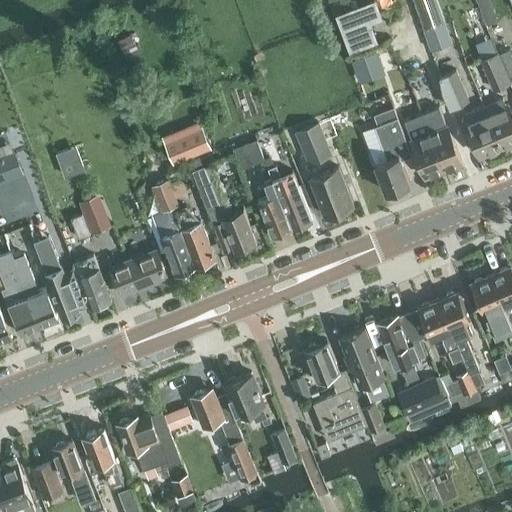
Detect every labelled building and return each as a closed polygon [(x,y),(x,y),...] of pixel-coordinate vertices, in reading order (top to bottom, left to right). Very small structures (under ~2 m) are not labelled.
[(413,0),(425,32),(446,25),(436,0),(413,0)] [(490,0),(478,0),(488,24),(498,20),(490,0)] [(348,55),(378,43),(371,26),(379,23),(376,14),(380,12),(376,1),(333,17),(348,55)] [(132,34),(117,42),(127,61),(142,53),(132,34)] [(508,77),(509,77),(511,75),(511,56),(509,50),(499,54),(508,77)] [(375,51),(349,61),(356,80),(381,70),(375,51)] [(511,80),(509,77),(508,77),(499,54),(498,51),(481,59),(494,88),(511,80)] [(469,99),(456,68),(439,76),(440,83),(449,107),(469,99)] [(486,106),(503,147),(511,143),(511,110),(510,105),(507,107),(503,99),(486,106)] [(423,112),(446,171),(447,171),(446,169),(464,161),(449,124),(448,124),(440,105),(423,112)] [(503,147),(486,106),(467,114),(471,121),(467,123),(482,156),(503,147)] [(394,107),(374,115),(377,125),(375,126),(389,159),(376,163),(388,192),(412,183),(402,160),(413,155),(394,107)] [(445,169),(446,172),(446,171),(423,112),(406,119),(413,138),(412,138),(427,176),(445,169)] [(320,122),(297,130),(310,163),(333,154),(320,122)] [(173,162),(210,147),(202,127),(180,136),(178,131),(163,136),(173,162)] [(234,148),(233,149),(235,154),(241,168),(265,159),(258,143),(257,139),(248,142),(234,148)] [(83,143),(61,147),(66,171),(87,167),(83,143)] [(0,178),(21,170),(13,151),(0,156),(0,178)] [(275,159),(268,162),(274,178),(294,229),(313,221),(299,185),(294,171),(282,176),(275,159)] [(205,166),(193,170),(224,252),(233,248),(234,251),(257,242),(244,208),(225,216),(205,166)] [(310,177),(326,217),(354,205),(338,166),(310,177)] [(163,209),(153,213),(161,234),(176,273),(196,266),(176,214),(177,213),(176,209),(174,205),(173,205),(169,207),(165,197),(169,195),(175,193),(169,178),(154,184),(163,209)] [(272,196),(260,200),(274,236),(294,229),(274,178),(274,179),(266,182),(272,196)] [(245,179),(240,181),(243,189),(248,186),(245,179)] [(175,193),(169,195),(173,205),(174,205),(179,203),(175,193)] [(103,205),(84,212),(92,233),(110,226),(103,205)] [(184,206),(176,209),(177,213),(176,214),(196,266),(216,258),(209,240),(212,236),(209,229),(205,229),(202,219),(191,223),(184,206)] [(83,213),(72,217),(80,238),(91,233),(83,213)] [(54,246),(39,251),(46,272),(63,317),(80,310),(63,266),(62,266),(54,246)] [(111,265),(123,294),(169,276),(158,247),(111,265)] [(13,257),(41,326),(59,319),(47,288),(40,291),(24,252),(14,256),(13,257)] [(41,326),(13,257),(14,256),(13,253),(0,258),(0,259),(11,287),(5,289),(10,302),(22,334),(41,326)] [(74,262),(92,306),(113,298),(95,254),(85,258),(74,262)] [(511,323),(511,322),(511,299),(511,298),(511,269),(510,265),(490,274),(511,323)] [(511,323),(490,274),(470,283),(491,331),(511,323)] [(457,290),(437,298),(456,345),(462,359),(462,358),(467,370),(468,374),(470,373),(479,369),(467,340),(464,333),(473,329),(469,318),(457,290)] [(417,309),(408,312),(418,338),(424,336),(424,337),(429,335),(430,337),(441,333),(443,338),(442,339),(446,349),(447,351),(444,352),(448,363),(462,359),(456,345),(437,298),(417,306),(417,309)] [(0,342),(12,337),(0,303),(0,342)] [(396,314),(378,321),(390,352),(395,365),(420,356),(414,340),(418,338),(408,312),(397,316),(396,314)] [(365,326),(339,336),(359,384),(366,381),(367,385),(383,379),(381,375),(384,374),(365,326)] [(336,385),(349,380),(344,368),(340,370),(327,341),(306,349),(318,380),(331,374),(336,385)] [(505,354),(494,358),(500,372),(511,367),(505,354)] [(444,385),(443,385),(450,401),(451,404),(458,401),(461,406),(481,398),(476,388),(474,389),(469,375),(470,375),(470,373),(468,374),(467,370),(455,375),(458,380),(444,385)] [(266,415),(261,403),(263,402),(250,371),(224,382),(237,413),(249,408),(254,420),(261,417),(264,423),(273,419),(271,413),(266,415)] [(470,375),(469,375),(474,389),(476,388),(484,385),(478,372),(470,375)] [(312,395),(304,376),(291,380),(299,400),(312,395)] [(406,414),(445,398),(436,376),(397,392),(406,414)] [(338,391),(312,402),(317,415),(321,414),(324,422),(321,423),(321,424),(334,419),(340,433),(366,422),(349,380),(336,385),(338,391)] [(202,424),(220,417),(231,443),(227,444),(241,477),(256,471),(243,438),(225,393),(216,397),(211,386),(190,395),(202,424)] [(375,400),(362,405),(371,428),(384,422),(375,400)] [(188,405),(165,414),(170,425),(192,416),(188,405)] [(167,459),(169,464),(182,459),(170,430),(159,434),(150,411),(139,415),(138,414),(115,422),(127,452),(135,449),(143,468),(167,459)] [(283,427),(269,432),(281,462),(295,457),(283,427)] [(122,481),(103,428),(83,436),(93,463),(101,460),(110,485),(122,481)] [(94,497),(82,466),(71,439),(51,446),(62,474),(69,471),(80,502),(94,497)] [(326,442),(318,446),(320,453),(322,457),(331,453),(330,451),(326,442)] [(0,466),(0,491),(7,510),(22,504),(25,511),(27,511),(35,509),(15,457),(1,462),(2,465),(0,466)] [(32,466),(43,494),(62,487),(51,459),(32,466)] [(187,472),(172,478),(181,500),(196,494),(187,472)] [(126,511),(140,511),(131,487),(118,491),(126,511)]
